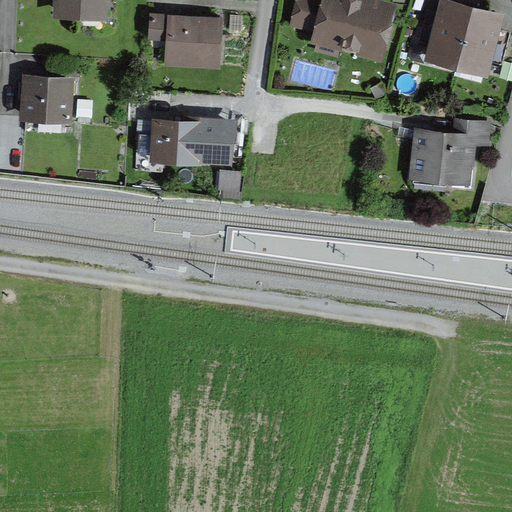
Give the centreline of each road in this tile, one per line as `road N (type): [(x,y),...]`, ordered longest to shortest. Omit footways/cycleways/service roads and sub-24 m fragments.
road 1 (track): [(0,263),(457,330)]
road 2 (residential): [(380,119),(256,103),(267,0)]
